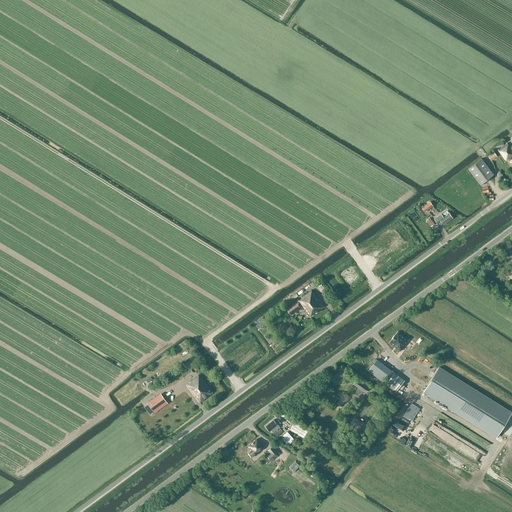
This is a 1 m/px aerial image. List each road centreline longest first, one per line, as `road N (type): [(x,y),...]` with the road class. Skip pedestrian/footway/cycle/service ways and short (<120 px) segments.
road 1 (unclassified): [(77,511),(511,192)]
road 2 (tertiary): [(127,511),(511,229)]
road 3 (track): [(0,119),(275,289),(345,243),(379,288)]
road 4 (track): [(275,289),(204,343),(241,390)]
